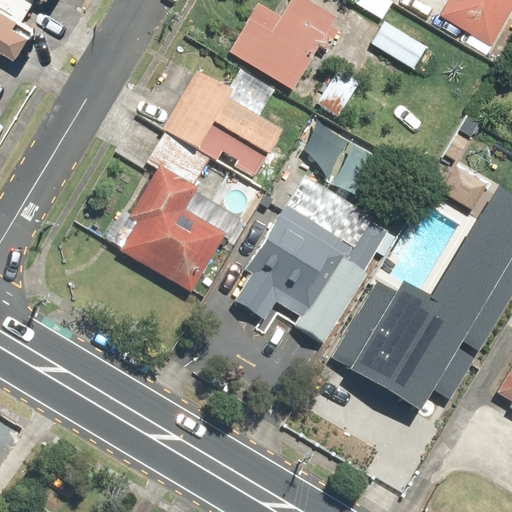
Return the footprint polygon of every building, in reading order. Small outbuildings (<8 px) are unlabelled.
[(37,0),(0,0),(0,63),(7,52),(17,58),(35,28),(25,21),(37,0)] [(328,57),(346,27),(300,0),(291,0),(279,20),(257,7),(229,56),(293,94),(318,51),(328,57)] [(511,7),(511,0),(446,0),(436,17),(489,47),(511,7)] [(381,23),(368,46),(414,72),(427,49),(381,23)] [(276,92),(239,70),(228,88),(175,55),(153,90),(173,102),(157,128),(252,185),(283,134),(259,120),(276,92)] [(360,85),(335,71),(315,106),(340,121),(360,85)] [(191,294),(225,237),(180,211),(208,164),(161,136),(145,163),(154,168),(126,217),(135,223),(119,251),(191,294)] [(368,276),(361,272),(373,252),(385,259),(399,234),(300,176),(225,306),(261,326),(272,306),(295,318),(289,328),(326,349),(368,276)] [(377,282),(332,357),(417,407),(429,387),(449,399),(511,294),(511,197),(491,185),(424,297),(397,281),(392,290),(377,282)] [(511,365),(492,400),(511,412),(511,365)]
